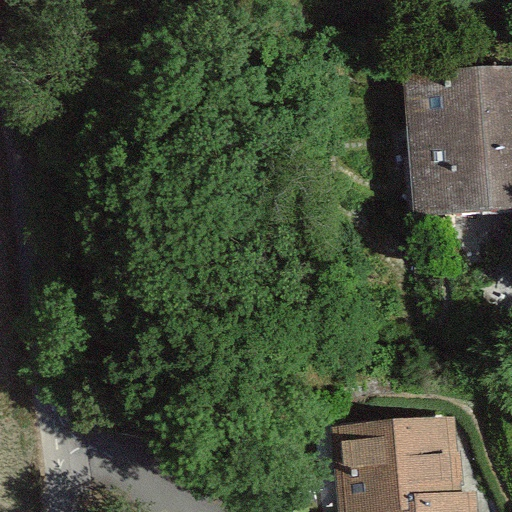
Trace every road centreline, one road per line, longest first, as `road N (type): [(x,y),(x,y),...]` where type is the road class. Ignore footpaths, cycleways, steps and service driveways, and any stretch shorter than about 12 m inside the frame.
road 1 (residential): [(8,0),(57,446)]
road 2 (residential): [(57,446),(131,461),(198,511)]
